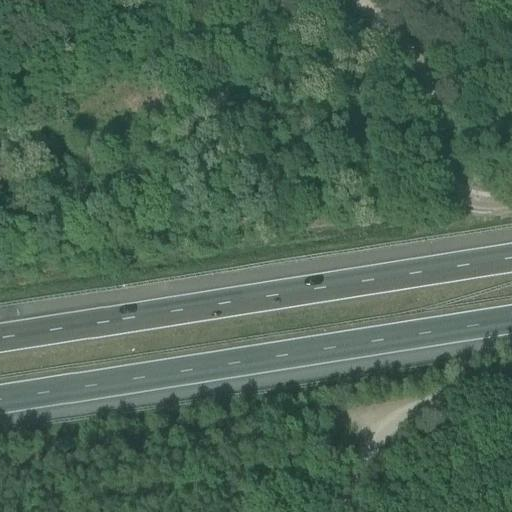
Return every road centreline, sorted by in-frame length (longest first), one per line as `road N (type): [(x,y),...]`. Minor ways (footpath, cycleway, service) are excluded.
road 1 (motorway): [(0,400),(511,320)]
road 2 (motorway): [(511,258),(0,338)]
road 3 (track): [(404,415),(0,475)]
road 4 (unclassified): [(333,511),(404,415),(511,382)]
road 5 (unclassified): [(423,78),(442,183),(474,205),(511,201)]
